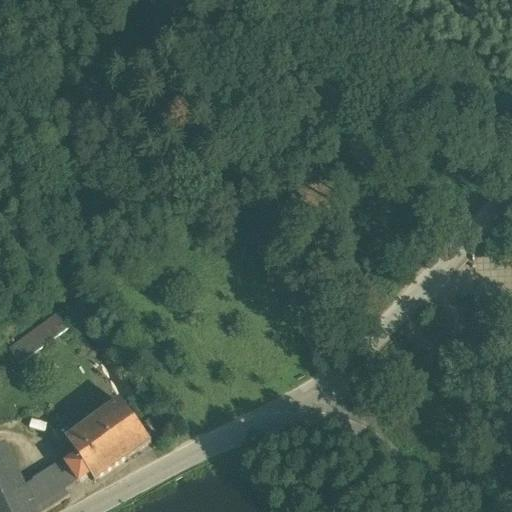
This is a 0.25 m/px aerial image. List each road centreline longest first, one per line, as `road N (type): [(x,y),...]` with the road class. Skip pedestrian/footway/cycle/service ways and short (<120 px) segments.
road 1 (unclassified): [(283,426),(511,202)]
road 2 (tertiary): [(283,426),(221,441),(85,511)]
road 3 (tertiary): [(449,511),(366,444),(335,430),(283,426)]
